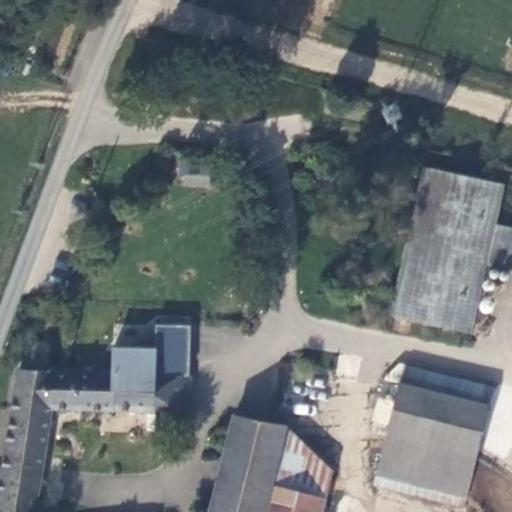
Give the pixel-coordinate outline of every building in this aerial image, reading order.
[(208,187),(210,161),(178,158),(176,185),(208,187)] [(511,226),(495,224),(504,182),(427,166),(395,314),(472,332),(488,262),(511,268),(511,226)] [(117,330),(116,344),(151,347),(152,333),(117,330)] [(184,413),(184,375),(184,373),(166,374),(153,374),(152,353),(112,352),(110,371),(73,373),(68,412),(94,413),(184,413)] [(153,374),(166,374),(167,353),(152,353),(153,374)] [(52,411),(57,373),(15,371),(0,469),(0,476),(40,483),(49,427),(52,411)] [(68,412),(73,373),(57,373),(52,411),(68,412)] [(487,407),(401,385),(374,485),(462,508),(487,407)] [(264,511),(286,429),(233,415),(209,511),(264,511)] [(321,511),(331,472),(286,429),(264,511),(321,511)] [(34,511),(40,483),(0,476),(0,511),(34,511)]
